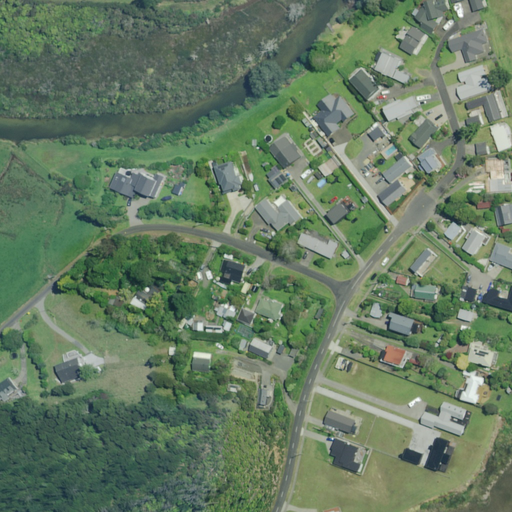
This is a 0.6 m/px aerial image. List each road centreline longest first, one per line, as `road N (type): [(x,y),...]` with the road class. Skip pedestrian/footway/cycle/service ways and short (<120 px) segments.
road 1 (residential): [(349,291),(228,239),(135,228),(98,248),(0,334)]
road 2 (residential): [(349,291),(304,398),(276,511)]
